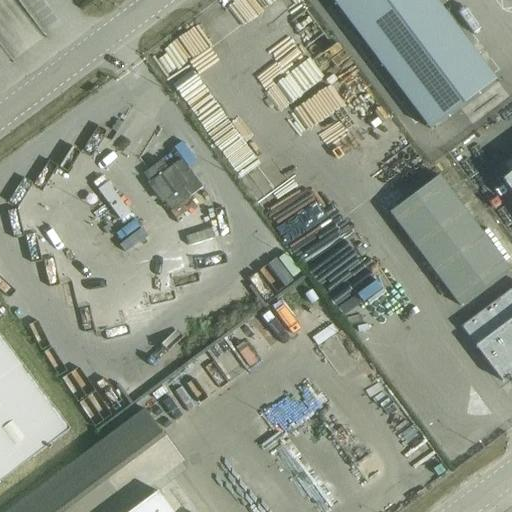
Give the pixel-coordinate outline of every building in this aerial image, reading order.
[(436,0),(333,0),(430,128),(496,79),(436,0)] [(171,165),(186,184),(196,177),(181,158),(171,165)] [(168,168),(161,159),(144,172),(151,182),(168,169),(168,168)] [(511,171),(502,179),(511,192),(511,171)] [(509,268),(440,174),(390,212),(459,305),(509,268)] [(126,175),(115,181),(133,214),(144,208),(126,175)] [(120,220),(130,213),(107,182),(97,189),(120,220)] [(182,187),(182,186),(164,199),(171,209),(189,196),(182,187)] [(300,236),(318,236),(318,216),(300,216),(300,236)] [(320,247),(334,270),(349,262),(334,238),(320,247)] [(295,281),(316,268),(303,245),(281,259),(295,281)] [(354,271),(340,277),(347,294),(362,288),(354,271)] [(274,273),(266,276),(274,296),(281,293),(274,273)] [(502,381),(511,373),(511,287),(461,326),(502,381)] [(0,480),(70,429),(0,335),(0,480)] [(173,511),(157,490),(128,511),(173,511)] [(11,511),(51,511),(46,502),(30,511),(27,504),(11,511)]
